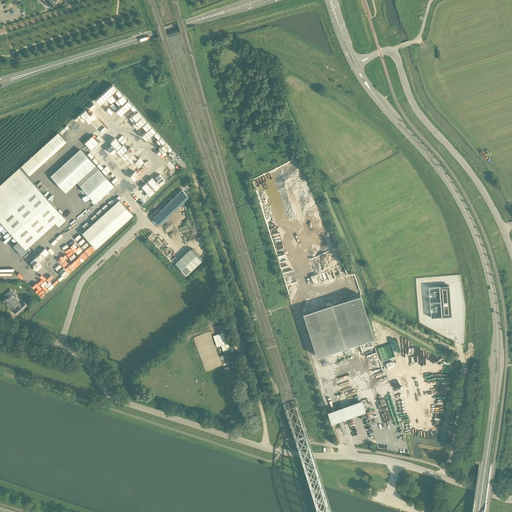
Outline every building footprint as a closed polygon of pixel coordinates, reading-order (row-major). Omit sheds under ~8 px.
[(100,96),(96,100),(103,108),(107,104),(100,96)] [(115,120),(119,124),(129,115),(134,121),(137,118),(140,121),(139,119),(142,116),(133,105),(115,120)] [(73,144),(81,137),(79,134),(83,131),(77,124),(77,123),(74,119),(61,130),(73,144)] [(62,215),(35,186),(25,175),(27,173),(29,175),(66,142),(58,133),(0,185),(0,221),(18,241),(13,246),(23,257),(30,250),(27,247),(62,215)] [(125,134),(115,142),(120,147),(129,138),(125,134)] [(90,150),(98,143),(92,136),(84,143),(90,150)] [(131,155),(133,153),(130,150),(123,156),(127,160),(132,156),(131,155)] [(95,203),(114,186),(82,151),(52,178),(63,190),(75,180),(95,203)] [(136,164),(128,171),(134,179),(144,170),(143,169),(149,163),(143,157),(144,156),(140,152),(131,159),(136,164)] [(165,164),(173,172),(177,168),(169,160),(165,164)] [(155,182),(151,186),(155,190),(159,186),(155,182)] [(147,185),(143,189),(149,195),(153,191),(147,185)] [(188,196),(182,190),(153,217),(159,224),(188,196)] [(138,194),(142,200),(147,197),(143,191),(138,194)] [(82,233),(96,248),(133,214),(119,199),(82,233)] [(79,259),(84,255),(73,242),(68,246),(79,259)] [(191,249),(176,263),(186,274),(201,260),(191,249)] [(60,271),(58,269),(49,277),(56,285),(69,272),(65,267),(60,271)] [(451,316),(449,285),(428,287),(431,318),(451,316)] [(303,313),(317,356),(374,337),(360,295),(303,313)] [(20,310),(26,305),(23,302),(20,305),(14,298),(13,299),(10,296),(7,298),(7,297),(6,298),(3,301),(6,305),(7,304),(12,309),(16,305),(18,307),(17,307),(20,310)] [(218,333),(223,351),(230,349),(223,324),(217,325),(219,332),(218,333)] [(342,407),(346,418),(365,411),(362,401),(342,407)] [(376,409),(367,412),(369,418),(378,415),(376,409)]
